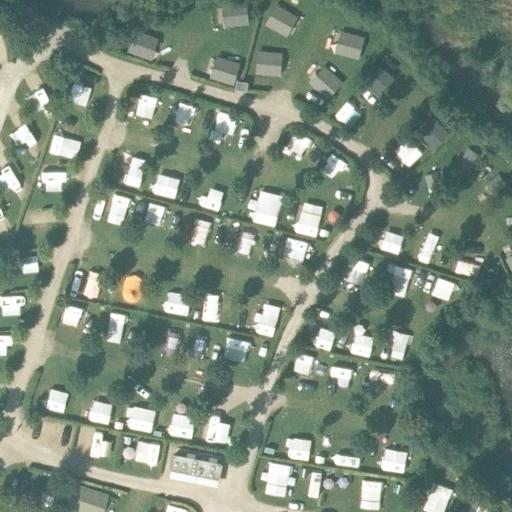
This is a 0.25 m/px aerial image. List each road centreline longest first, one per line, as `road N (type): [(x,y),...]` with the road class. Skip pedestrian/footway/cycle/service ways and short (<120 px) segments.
road 1 (track): [(0,467),(123,72),(296,117),(371,163),(366,221),(319,279),(218,511)]
road 2 (track): [(275,511),(7,445)]
road 3 (track): [(123,72),(60,43),(15,74),(0,68)]
